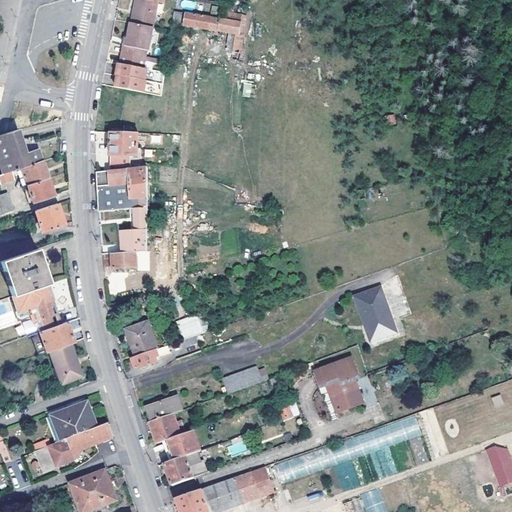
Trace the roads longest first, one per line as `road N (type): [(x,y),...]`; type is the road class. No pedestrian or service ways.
road 1 (secondary): [(102,0),(80,153),(90,287),(111,382)]
road 2 (track): [(206,47),(191,76),(179,281),(172,291),(95,315)]
road 3 (unknown): [(118,401),(282,349),(338,300)]
road 4 (residential): [(0,506),(134,451)]
